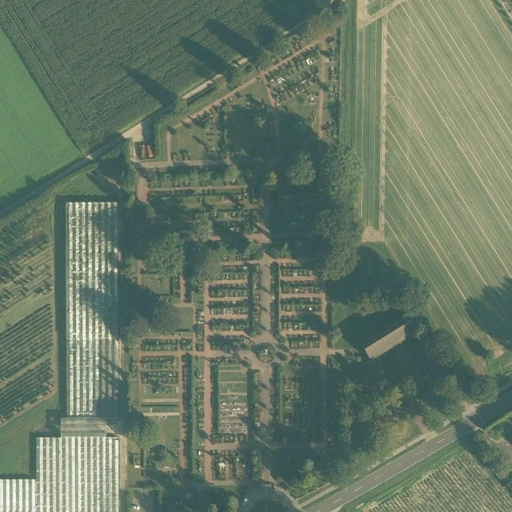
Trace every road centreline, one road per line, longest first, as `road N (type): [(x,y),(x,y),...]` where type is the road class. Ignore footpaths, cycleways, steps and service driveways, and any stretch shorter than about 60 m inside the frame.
road 1 (track): [(129,133),(343,0)]
road 2 (tertiary): [(318,511),(511,399)]
road 3 (track): [(474,422),(409,309),(338,353)]
road 4 (track): [(0,214),(129,133)]
